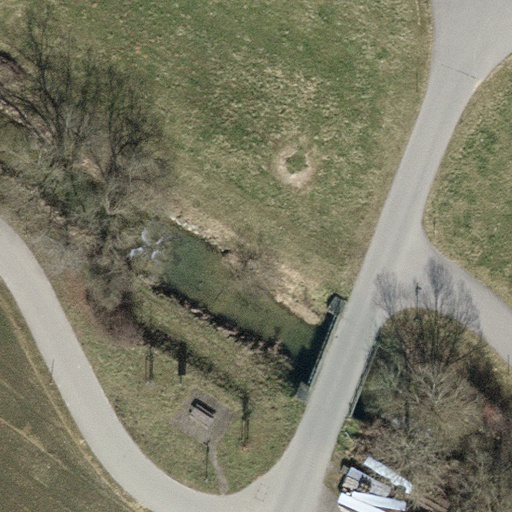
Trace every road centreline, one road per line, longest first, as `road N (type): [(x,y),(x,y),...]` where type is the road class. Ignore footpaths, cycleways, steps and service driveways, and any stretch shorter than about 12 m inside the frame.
road 1 (track): [(292,511),(395,243),(511,349)]
road 2 (track): [(0,262),(139,481),(199,511)]
road 3 (track): [(395,243),(482,0)]
